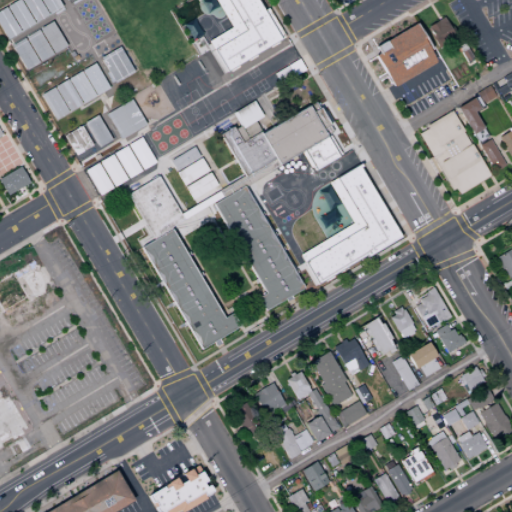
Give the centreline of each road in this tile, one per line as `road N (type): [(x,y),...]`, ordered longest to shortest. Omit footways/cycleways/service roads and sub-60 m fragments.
road 1 (tertiary): [(0,506),(441,241)]
road 2 (residential): [(0,81),(253,511)]
road 3 (tertiary): [(364,110),(441,241)]
road 4 (tertiary): [(441,241),(511,361)]
